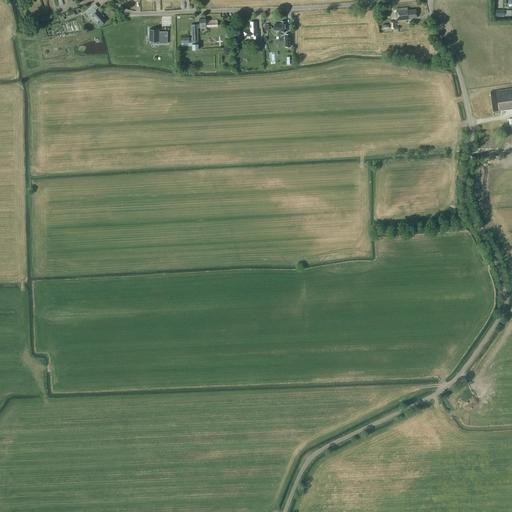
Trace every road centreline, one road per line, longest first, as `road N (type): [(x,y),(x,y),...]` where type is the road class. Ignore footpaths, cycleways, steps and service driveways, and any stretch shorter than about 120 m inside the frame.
road 1 (unclassified): [(285,511),(310,458),(446,387),(503,307),(503,283),(466,204),(471,133),(460,77),(429,0)]
road 2 (unclassified): [(404,0),(142,13),(113,0)]
